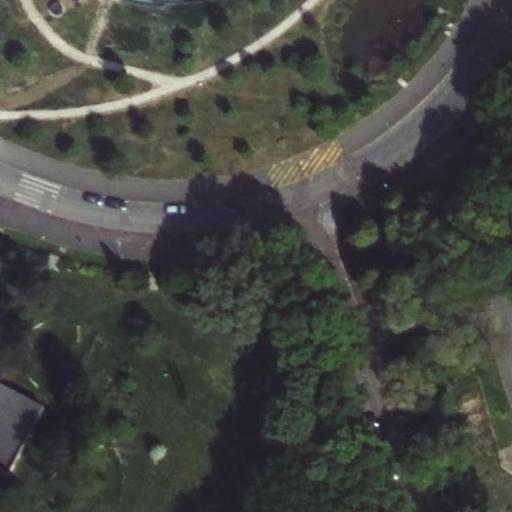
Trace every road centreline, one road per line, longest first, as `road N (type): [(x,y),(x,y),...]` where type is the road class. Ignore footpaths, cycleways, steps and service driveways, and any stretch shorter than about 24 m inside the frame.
road 1 (unclassified): [(307,201),(422,511)]
road 2 (unclassified): [(0,183),(76,210),(151,221),(307,201)]
road 3 (unclassified): [(307,201),(379,164),(457,92),(509,0)]
